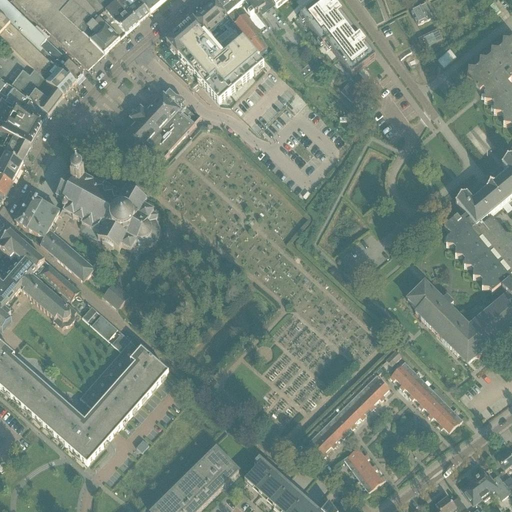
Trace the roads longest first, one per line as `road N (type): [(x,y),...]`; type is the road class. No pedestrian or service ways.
road 1 (tertiary): [(196,0),(58,133),(0,229)]
road 2 (residential): [(379,511),(511,415)]
road 3 (residential): [(415,215),(476,170),(431,108)]
road 4 (residential): [(86,511),(92,487),(175,398)]
